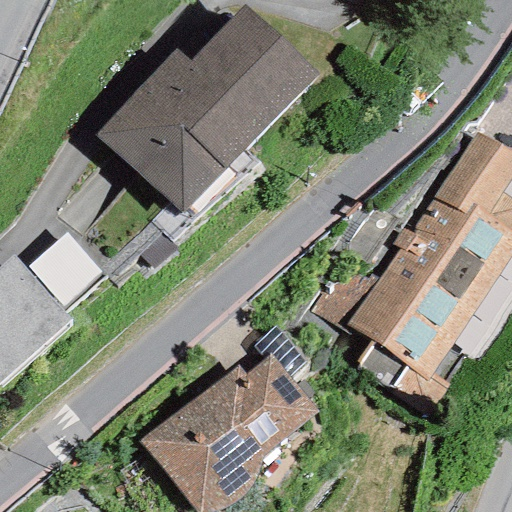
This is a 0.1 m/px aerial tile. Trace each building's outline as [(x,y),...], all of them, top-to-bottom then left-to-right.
[(175,49),(94,135),(179,213),(316,74),(243,7),(189,61),(175,49)] [(511,201),(501,193),(511,175),(511,154),(477,133),(409,232),(403,228),(390,245),(399,249),(378,279),(370,274),(366,279),(341,267),(308,312),(350,337),(354,331),(370,342),(353,368),(426,417),(447,385),(433,375),(511,252),(511,232),(508,231),(511,224),(511,201)] [(63,312),(104,276),(65,233),(24,268),(63,312)] [(0,382),(71,320),(63,312),(24,268),(13,255),(0,266),(0,382)] [(288,379),(306,364),(275,327),(253,347),(264,362),(271,356),(288,379)] [(238,367),(137,442),(193,511),(215,511),(219,511),(232,503),(242,496),(248,488),(255,478),(259,468),(260,458),(316,414),(288,379),(271,356),(264,362),(245,376),(238,367)]
